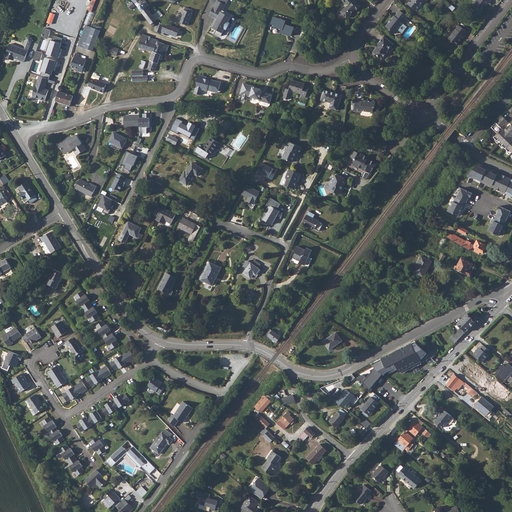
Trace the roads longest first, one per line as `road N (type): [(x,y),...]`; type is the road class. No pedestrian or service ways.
road 1 (residential): [(326,71),(288,66),(264,75),(199,59),(172,101),(114,107),(16,136)]
road 2 (residential): [(137,180),(282,244),(244,345)]
road 3 (secondary): [(295,370),(331,376),(482,299),(501,305)]
road 4 (secondary): [(353,458),(501,305)]
road 5 (secondary): [(61,210),(120,304),(158,339)]
road 6 (unknown): [(103,111),(141,31),(190,44),(199,59)]
road 7 (residential): [(222,392),(139,511)]
road 8 (residential): [(511,0),(422,114)]
